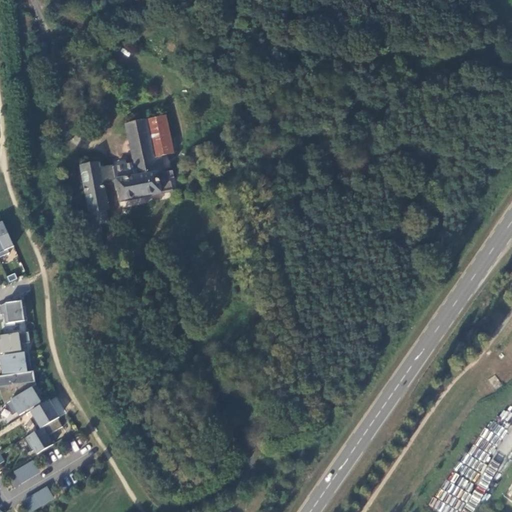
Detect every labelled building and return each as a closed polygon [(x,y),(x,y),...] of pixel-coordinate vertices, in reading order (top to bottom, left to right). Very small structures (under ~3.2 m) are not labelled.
[(166,116),(126,124),(134,163),(114,167),(116,178),(118,189),(120,200),(171,190),(169,178),(173,178),(172,171),(163,173),(161,157),(174,155),(166,116)] [(95,261),(104,260),(100,223),(100,219),(106,217),(104,209),(107,209),(106,203),(101,181),(99,168),(98,163),(80,167),(89,214),(95,261)] [(113,179),(114,179),(111,166),(99,168),(101,181),(113,179)] [(0,248),(5,246),(7,250),(14,247),(3,223),(0,223),(0,248)] [(7,278),(9,283),(17,280),(14,274),(7,278)] [(0,315),(3,315),(5,327),(15,325),(15,323),(24,322),(23,315),(26,315),(25,307),(22,307),(21,297),(0,306),(0,315)] [(28,333),(0,336),(0,352),(0,354),(21,351),(20,345),(30,343),(28,333)] [(3,377),(31,373),(29,353),(1,357),(3,377)] [(0,393),(5,404),(35,386),(36,385),(35,383),(33,372),(31,373),(3,377),(0,377),(0,393)] [(35,410),(34,407),(41,403),(37,397),(41,394),(35,386),(5,404),(12,416),(18,413),(19,416),(25,413),(26,415),(31,412),(35,410)] [(34,417),(30,419),(37,432),(58,419),(59,418),(49,401),(35,410),(31,412),(34,417)] [(62,427),(58,419),(37,432),(24,440),(31,452),(34,451),(37,455),(53,445),(48,436),(62,427)] [(15,474),(20,483),(39,472),(33,463),(15,474)] [(22,504),(26,511),(28,511),(53,498),(48,489),(22,504)] [(219,507),(221,511),(249,511),(241,496),(219,507)]
